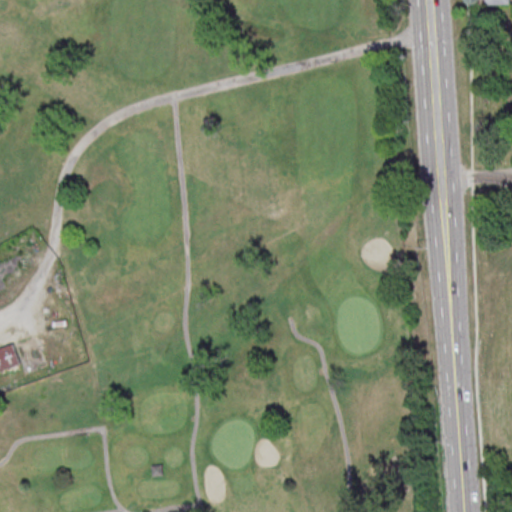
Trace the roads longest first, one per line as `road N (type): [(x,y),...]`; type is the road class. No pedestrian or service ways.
road 1 (secondary): [(462,511),(440,198)]
road 2 (secondary): [(440,198),(425,0)]
